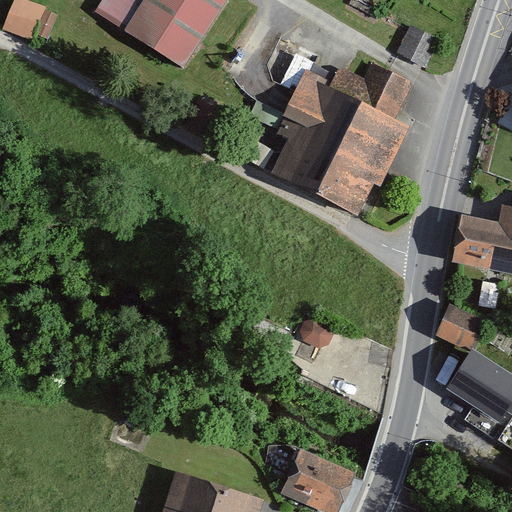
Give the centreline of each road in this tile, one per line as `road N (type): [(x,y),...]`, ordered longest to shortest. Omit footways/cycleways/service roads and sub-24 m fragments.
road 1 (residential): [(430,262),(374,240),(0,35)]
road 2 (secondary): [(499,0),(430,262)]
road 3 (secondary): [(430,262),(403,421),(372,511)]
road 4 (track): [(405,412),(511,470)]
